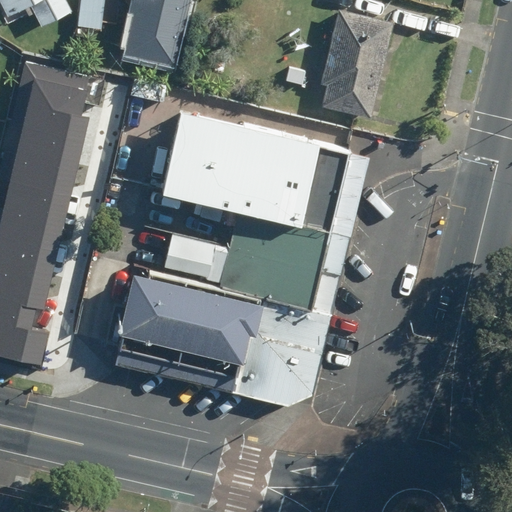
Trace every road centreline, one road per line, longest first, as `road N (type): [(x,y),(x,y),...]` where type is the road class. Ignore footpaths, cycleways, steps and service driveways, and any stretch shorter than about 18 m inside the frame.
road 1 (tertiary): [(447,388),(511,105)]
road 2 (tertiary): [(271,489),(0,422)]
